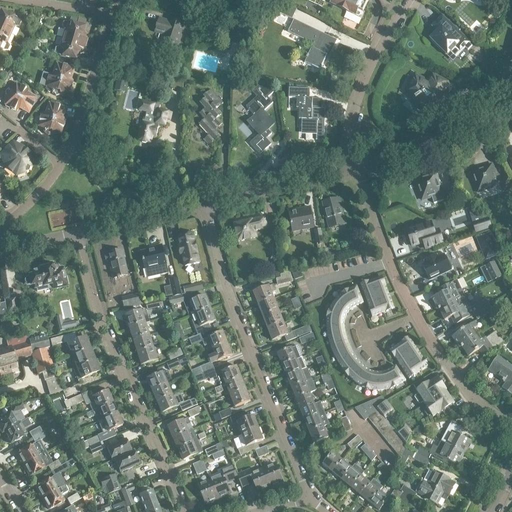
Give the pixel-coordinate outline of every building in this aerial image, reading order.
[(324,0),(326,1),(326,0),(334,0),(332,5),(363,18),(370,0),(324,0)] [(446,0),(445,3),(456,9),(460,0),(446,0)] [(297,9),(282,2),(277,12),(292,20),(297,9)] [(191,4),(189,12),(200,15),(202,6),(191,4)] [(0,30),(11,36),(14,28),(14,27),(18,27),(20,22),(16,19),(16,18),(0,11),(0,30)] [(433,40),(448,54),(455,47),(458,49),(462,45),(465,48),(468,51),(472,46),(469,43),(443,18),(435,27),(440,32),(433,40)] [(184,26),(174,22),(173,25),(160,20),(155,33),(167,36),(164,43),(177,47),(184,26)] [(200,24),(188,20),(186,29),(197,33),(200,24)] [(337,41),(294,21),(289,33),(314,45),(305,63),(320,70),(329,52),(331,53),(337,41)] [(65,30),(62,39),(87,46),(90,38),(84,33),(85,27),(69,22),(63,22),(61,27),(65,30)] [(0,30),(0,50),(1,51),(7,51),(9,46),(7,44),(11,36),(0,30)] [(511,56),(511,59),(511,34),(505,33),(502,46),(511,48),(511,56)] [(55,47),(54,53),(58,56),(76,61),(77,55),(85,55),(87,46),(62,39),(60,47),(55,47)] [(70,80),(73,69),(56,64),(53,74),(49,75),(45,87),(55,97),(69,94),(72,82),(70,80)] [(223,74),(222,86),(232,87),(232,74),(223,74)] [(443,97),(444,95),(446,96),(447,95),(445,94),(450,87),(451,87),(452,85),(443,80),(442,80),(441,79),(441,78),(433,74),(428,83),(415,75),(409,85),(417,97),(413,99),(414,101),(416,100),(424,112),(426,111),(426,113),(432,109),(431,107),(440,102),(439,101),(440,100),(441,99),(442,98),(443,97)] [(183,91),(184,91),(185,78),(184,78),(184,77),(173,76),(172,90),(183,91)] [(242,77),(233,76),(233,90),(242,91),(242,77)] [(257,97),(246,107),(256,118),(250,123),(260,134),(250,144),(260,155),(271,145),(266,139),(271,134),(266,129),(272,123),(262,113),(273,103),(268,98),(273,93),(271,91),(275,88),(274,82),(268,80),(267,82),(268,84),(267,85),(263,82),(252,92),(257,97)] [(128,82),(117,81),(115,92),(126,93),(128,82)] [(472,87),(479,93),(484,87),(478,81),(472,87)] [(27,91),(16,85),(5,94),(5,107),(16,113),(19,110),(29,115),(37,100),(27,95),(27,91)] [(289,99),(297,99),(297,109),(300,110),(299,120),(302,120),(301,135),(316,136),(316,140),(324,141),(325,110),(312,109),(313,99),(310,99),(310,90),(296,89),(289,89),(289,99)] [(203,140),(209,147),(220,137),(215,131),(222,125),(217,119),(221,116),(216,111),(223,104),(211,90),(203,97),(205,99),(199,104),(204,110),(199,114),(204,120),(199,125),(208,136),(203,140)] [(169,113),(159,110),(160,106),(155,105),(155,104),(141,101),(139,110),(147,112),(145,121),(143,120),(138,141),(141,141),(143,143),(145,144),(147,143),(151,144),(153,138),(156,139),(159,125),(165,126),(167,120),(171,121),(172,114),(169,113)] [(42,115),(38,128),(47,137),(61,135),(65,123),(62,120),(65,110),(49,105),(46,115),(42,115)] [(21,151),(13,144),(0,157),(8,164),(7,168),(16,176),(29,172),(33,159),(24,150),(21,151)] [(471,196),(474,204),(482,200),(479,193),(488,188),(492,195),(500,191),(503,195),(511,190),(506,179),(507,179),(501,166),(489,172),(488,170),(481,173),(481,172),(464,181),(471,196)] [(434,204),(459,196),(454,185),(441,189),(436,174),(416,181),(422,201),(432,198),(434,204)] [(345,224),(339,199),(324,203),(330,228),(345,224)] [(293,232),(314,228),(310,208),(289,212),(293,232)] [(267,230),(265,218),(234,225),(236,234),(235,236),(236,239),(238,240),(238,242),(256,238),(255,233),(267,230)] [(473,224),(472,224),(476,234),(492,228),(488,219),(473,224)] [(412,249),(423,245),(425,252),(445,245),(439,229),(434,231),(431,221),(406,230),(412,249)] [(324,245),(321,230),(314,231),(317,247),(324,245)] [(177,250),(178,254),(179,254),(180,257),(181,257),(184,268),(201,264),(194,233),(177,237),(179,245),(177,246),(178,249),(177,250)] [(499,255),(491,233),(476,239),(485,261),(499,255)] [(278,259),(276,244),(269,245),(271,260),(278,259)] [(150,251),(142,253),(148,279),(169,275),(162,246),(149,249),(150,251)] [(126,260),(123,249),(103,254),(104,259),(102,259),(103,267),(105,267),(109,281),(116,280),(117,286),(124,284),(123,278),(131,276),(128,259),(126,260)] [(327,255),(329,262),(340,259),(338,252),(327,255)] [(425,264),(421,265),(429,282),(452,271),(452,270),(453,269),(446,255),(445,255),(444,255),(438,258),(437,256),(424,262),(425,264)] [(494,262),(485,267),(493,282),(502,277),(494,262)] [(27,286),(30,286),(31,287),(34,287),(34,290),(36,290),(37,293),(67,285),(64,269),(58,270),(57,265),(38,269),(39,271),(30,273),(31,276),(28,276),(28,277),(26,279),(24,281),(25,284),(27,286)] [(481,274),(478,268),(462,276),(465,281),(481,274)] [(303,278),(300,271),(292,273),(295,281),(303,278)] [(276,279),(278,286),(293,283),(290,272),(280,275),(281,278),(276,279)] [(173,296),(173,297),(182,295),(181,289),(178,278),(169,280),(170,286),(164,288),(166,297),(173,296)] [(382,278),(361,286),(373,317),(394,309),(382,278)] [(195,285),(181,289),(182,295),(196,292),(195,285)] [(254,293),(259,306),(275,300),(272,293),(276,292),(274,286),(254,293)] [(349,291),(345,293),(354,308),(358,306),(361,304),(363,303),(362,302),(362,300),(357,287),(354,289),(349,291)] [(439,309),(458,300),(455,294),(458,292),(456,287),(433,298),(438,310),(439,309)] [(338,298),(336,301),(348,312),(351,310),(354,308),(345,293),(342,295),(338,298)] [(142,304),(140,295),(122,299),(124,309),(142,304)] [(186,302),(184,296),(169,300),(170,306),(186,302)] [(193,309),(195,315),(211,309),(206,296),(190,302),(191,303),(186,305),(188,311),(193,309)] [(471,308),(475,314),(490,305),(493,303),(490,298),(486,300),(486,299),(471,308)] [(18,311),(16,299),(6,300),(8,313),(9,319),(18,318),(17,312),(18,311)] [(259,306),(264,317),(279,311),(275,300),(259,306)] [(461,306),(458,300),(439,309),(440,310),(441,310),(446,321),(467,310),(464,304),(461,306)] [(163,307),(162,301),(147,304),(148,311),(163,307)] [(333,304),(330,311),(345,319),(347,316),(348,312),(336,301),(333,304)] [(493,310),(490,305),(475,314),(478,320),(493,310)] [(198,322),(193,324),(196,329),(200,327),(201,328),(217,322),(211,309),(195,315),(198,322)] [(126,317),(130,330),(146,324),(144,318),(148,317),(146,311),(126,317)] [(279,311),(264,317),(268,329),(284,323),(279,311)] [(327,323),(327,326),(344,326),(344,323),(345,319),(330,311),(328,314),(327,318),(327,323)] [(58,333),(64,331),(62,325),(61,317),(55,319),(58,333)] [(461,348),(462,347),(479,335),(475,329),(478,327),(474,322),(453,337),(461,348)] [(48,323),(45,328),(50,332),(53,326),(48,323)] [(286,329),(284,323),(268,329),(273,341),(286,336),(288,342),(297,338),(312,332),(310,326),(293,333),(290,327),(286,329)] [(146,324),(130,330),(134,342),(150,336),(146,324)] [(344,326),(327,326),(327,330),(328,338),(330,343),(331,347),(347,341),(345,334),(344,329),(344,326)] [(463,347),(471,357),(482,349),(486,355),(504,343),(496,332),(487,339),(486,338),(482,340),(479,335),(462,347),(463,348),(463,347)] [(194,338),(189,340),(192,346),(203,342),(205,347),(211,344),(213,350),(228,344),(223,333),(203,341),(201,336),(194,338)] [(315,340),(312,334),(300,339),(302,345),(315,340)] [(7,343),(9,349),(11,356),(45,346),(46,349),(49,348),(46,336),(28,340),(29,343),(27,343),(25,337),(7,343)] [(134,342),(138,354),(154,349),(150,336),(134,342)] [(62,337),(51,340),(52,347),(64,344),(62,337)] [(86,338),(65,346),(67,351),(70,350),(73,356),(90,349),(86,338)] [(428,366),(409,339),(391,351),(409,379),(428,366)] [(347,341),(331,347),(334,355),(340,365),(354,355),(352,352),(350,348),(347,341)] [(192,371),(194,378),(214,370),(212,364),(232,355),(228,344),(213,350),(216,355),(208,358),(211,363),(192,371)] [(0,373),(5,372),(7,374),(11,372),(12,371),(18,369),(15,361),(33,356),(38,375),(54,371),(48,349),(46,350),(46,349),(45,346),(11,356),(9,349),(0,351),(0,373)] [(278,355),(283,366),(297,360),(303,358),(298,346),(293,349),(278,355)] [(95,361),(90,349),(73,356),(77,368),(95,361)] [(154,349),(138,354),(142,366),(158,361),(154,349)] [(168,355),(171,361),(183,356),(180,349),(168,355)] [(354,355),(340,365),(346,374),(359,363),(357,359),(355,356),(354,355)] [(511,367),(498,357),(488,372),(505,384),(502,388),(511,395),(511,367)] [(297,360),(283,366),(288,377),(302,372),(308,369),(303,358),(297,360)] [(181,366),(178,360),(167,365),(170,371),(181,366)] [(77,381),(99,373),(95,361),(77,368),(80,374),(75,376),(77,381)] [(359,363),(346,374),(355,382),(365,369),(365,368),(362,366),(359,363)] [(65,373),(62,366),(56,369),(59,376),(65,373)] [(194,378),(197,384),(209,379),(211,382),(212,383),(218,380),(221,387),(222,387),(226,385),(242,379),(237,367),(217,375),(214,370),(194,378)] [(391,370),(387,372),(394,387),(397,386),(405,381),(396,367),(393,369),(391,370)] [(302,372),(288,377),(292,388),(312,380),(308,369),(302,372)] [(365,369),(355,382),(367,390),(372,373),(369,371),(366,369),(365,369)] [(149,380),(153,392),(168,385),(165,380),(170,377),(168,372),(149,380)] [(384,373),(380,374),(381,391),(391,389),(394,387),(387,372),(384,373)] [(325,388),(327,387),(333,384),(331,379),(329,373),(321,377),(325,388)] [(372,373),(367,390),(376,391),(381,391),(380,374),(376,373),(372,373)] [(63,392),(58,378),(45,382),(50,396),(63,392)] [(424,402),(425,404),(445,391),(437,378),(417,392),(419,395),(415,397),(420,404),(424,402)] [(226,385),(231,396),(246,390),(242,379),(226,385)] [(292,388),(297,399),(311,393),(316,391),(312,380),(292,388)] [(78,385),(63,392),(65,398),(81,391),(78,385)] [(168,385),(153,392),(158,403),(173,397),(172,396),(168,385)] [(251,402),(246,390),(231,396),(236,408),(251,402)] [(432,414),(434,417),(442,411),(445,417),(451,415),(457,411),(453,404),(454,403),(445,391),(425,404),(427,407),(423,410),(428,417),(432,414)] [(64,403),(67,409),(84,402),(85,405),(87,406),(89,405),(92,412),(112,403),(107,392),(91,399),(88,392),(64,403)] [(184,404),(190,401),(185,403),(180,393),(179,393),(172,396),(173,397),(158,403),(163,414),(180,407),(182,412),(187,410),(184,404)] [(311,393),(297,399),(301,410),(316,404),(311,393)] [(382,397),(355,409),(365,421),(368,419),(368,418),(379,409),(378,408),(385,402),(382,397)] [(184,404),(187,410),(198,405),(195,399),(190,401),(184,404)] [(378,408),(379,409),(383,414),(385,417),(386,418),(387,419),(395,412),(386,401),(385,402),(378,408)] [(302,411),(306,422),(325,415),(325,414),(321,402),(316,404),(301,410),(302,411)] [(95,416),(98,423),(117,415),(112,403),(92,412),(86,414),(88,419),(95,416)] [(0,430),(2,434),(5,432),(17,426),(17,425),(25,420),(20,412),(24,410),(23,404),(12,407),(13,413),(10,414),(0,420),(0,430)] [(202,414),(199,407),(188,412),(191,419),(202,414)] [(219,414),(214,416),(216,422),(222,420),(233,416),(230,409),(219,414)] [(368,418),(368,419),(371,423),(383,414),(379,409),(368,418)] [(233,426),(238,424),(243,435),(260,428),(255,417),(248,419),(246,413),(231,419),(233,426)] [(383,414),(371,423),(375,428),(386,418),(385,417),(383,414)] [(117,415),(98,423),(103,435),(122,427),(117,415)] [(325,415),(306,422),(311,433),(325,427),(329,425),(325,415)] [(352,431),(347,417),(340,420),(346,433),(352,431)] [(386,418),(375,428),(379,432),(389,423),(386,420),(387,419),(386,418)] [(26,435),(23,430),(31,426),(27,419),(25,420),(17,425),(17,426),(5,432),(12,444),(26,435)] [(170,427),(174,439),(189,433),(188,432),(193,430),(189,419),(170,427)] [(389,423),(379,432),(383,437),(393,428),(389,423)] [(438,430),(435,423),(424,427),(426,434),(438,430)] [(405,424),(396,431),(397,432),(401,437),(404,441),(407,445),(413,434),(405,424)] [(325,428),(325,427),(311,433),(315,444),(330,438),(325,428)] [(29,434),(32,439),(42,433),(39,428),(29,434)] [(64,430),(66,436),(72,433),(69,428),(64,430)] [(265,440),(260,428),(243,435),(247,447),(239,451),(242,457),(255,451),(261,449),(258,443),(265,440)] [(383,437),(386,441),(387,441),(397,432),(396,431),(393,428),(383,437)] [(451,431),(448,436),(450,437),(446,444),(465,453),(471,441),(451,431)] [(387,441),(386,441),(390,446),(401,437),(397,432),(387,441)] [(35,444),(40,441),(45,438),(42,433),(32,439),(35,444)] [(189,433),(174,439),(179,450),(193,444),(193,443),(189,433)] [(85,450),(89,448),(101,443),(98,436),(83,443),(85,450)] [(362,441),(358,436),(348,445),(352,450),(362,441)] [(401,437),(390,446),(394,450),(404,441),(401,437)] [(112,462),(115,461),(131,453),(131,452),(126,440),(106,449),(112,462)] [(40,441),(35,444),(17,454),(24,466),(46,453),(46,452),(40,441)] [(184,462),(204,453),(198,441),(193,443),(193,444),(179,450),(184,462)] [(394,450),(400,458),(407,445),(404,441),(394,450)] [(465,453),(446,444),(442,441),(438,449),(441,450),(438,455),(458,465),(465,453)] [(102,443),(101,443),(89,448),(92,455),(105,449),(102,443)] [(361,449),(364,453),(369,449),(366,445),(361,449)] [(219,453),(216,446),(205,451),(208,458),(219,453)] [(267,446),(261,449),(255,451),(258,459),(270,454),(267,446)] [(417,454),(430,461),(434,455),(420,447),(417,454)] [(368,457),(373,453),(369,449),(364,453),(368,457)] [(120,473),(139,464),(133,451),(131,452),(131,453),(115,461),(120,473)] [(46,453),(24,466),(30,477),(45,469),(48,467),(51,472),(61,466),(58,461),(53,464),(46,453)] [(324,464),(334,472),(343,461),(334,453),(324,464)] [(427,467),(430,461),(417,454),(414,460),(427,467)] [(207,472),(203,461),(193,465),(197,476),(207,472)] [(343,461),(334,472),(343,479),(352,468),(343,461)] [(36,487),(43,499),(66,486),(59,475),(64,472),(64,471),(67,470),(64,464),(61,466),(51,472),(54,477),(36,487)] [(276,464),(265,469),(272,487),(284,482),(276,464)] [(377,468),(381,472),(386,468),(382,464),(377,468)] [(224,475),(211,480),(219,499),(231,494),(227,482),(238,477),(239,477),(238,475),(234,465),(222,470),(224,475)] [(343,480),(352,488),(362,476),(361,476),(364,472),(355,465),(352,468),(343,479),(343,480)] [(386,468),(381,472),(384,476),(389,472),(386,468)] [(252,474),(250,470),(238,475),(239,477),(238,477),(242,486),(254,481),(259,493),(272,487),(265,469),(252,474)] [(435,471),(428,483),(444,492),(450,495),(451,492),(456,484),(450,480),(451,479),(435,471)] [(385,481),(392,475),(389,472),(384,476),(382,477),(385,481)] [(99,481),(102,488),(108,486),(109,489),(111,494),(120,490),(114,475),(99,481)] [(362,476),(352,488),(362,495),(371,484),(362,476)] [(199,485),(207,504),(219,499),(211,480),(199,485)] [(428,483),(426,482),(425,482),(423,481),(417,492),(420,493),(425,496),(425,498),(438,504),(441,498),(447,501),(450,495),(444,492),(428,483)] [(380,492),(371,484),(362,495),(371,503),(380,492)] [(64,502),(61,497),(68,493),(68,491),(66,486),(43,499),(49,510),(64,502)] [(108,495),(111,494),(109,489),(108,486),(104,487),(105,488),(102,489),(104,495),(107,494),(108,495)] [(400,492),(402,494),(413,500),(416,494),(404,486),(400,492)] [(132,499),(127,488),(121,490),(127,508),(134,505),(136,504),(134,498),(132,499)] [(395,504),(402,494),(396,490),(390,498),(392,499),(390,501),(395,504)] [(146,511),(160,511),(152,491),(140,496),(146,511)] [(371,503),(380,511),(390,499),(380,492),(371,503)] [(67,500),(70,505),(80,500),(77,494),(67,500)] [(399,500),(409,506),(413,500),(402,494),(399,500)] [(73,510),(83,505),(80,500),(70,505),(73,510)]
